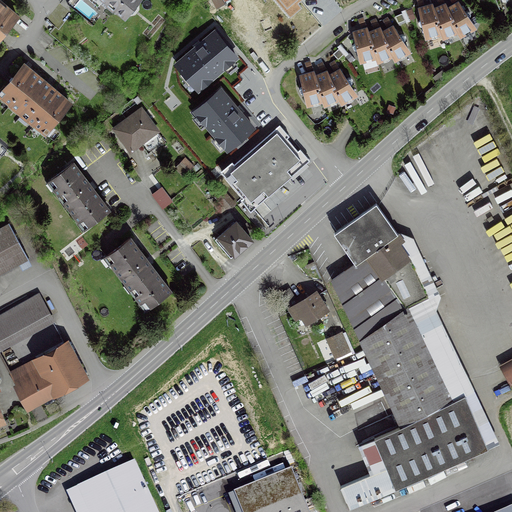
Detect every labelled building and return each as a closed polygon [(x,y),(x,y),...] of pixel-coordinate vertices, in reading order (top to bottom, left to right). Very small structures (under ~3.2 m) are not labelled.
[(102,0),(127,19),(142,0),(102,0)] [(220,0),(213,6),(231,28),(255,8),(248,0),(220,0)] [(276,0),(287,12),(301,0),(276,0)] [(0,30),(13,14),(0,3),(0,30)] [(430,6),(419,9),(426,37),(442,32),(444,37),(457,29),(461,35),(475,26),(460,3),(451,7),(448,9),(445,5),(438,8),(434,10),(433,5),(430,6)] [(410,21),(406,9),(401,11),(402,13),(395,16),(398,23),(405,20),(406,23),(410,21)] [(384,20),(387,25),(392,22),(389,17),(384,20)] [(378,60),(392,54),(395,59),(409,50),(395,28),(387,32),(383,34),(380,29),(373,32),(369,34),(367,29),(359,31),(354,32),(361,61),(377,56),(378,60)] [(265,29),(246,45),(256,56),(262,51),(267,57),(280,46),(265,29)] [(176,67),(198,91),(224,69),(235,58),(214,34),(176,67)] [(339,49),(333,53),(338,59),(344,54),(345,56),(349,53),(341,44),(337,47),(339,49)] [(69,108),(24,68),(0,95),(0,96),(45,135),(69,108)] [(320,76),(316,77),(314,73),(305,76),(301,77),(307,104),(324,99),(326,104),(340,98),(342,102),(356,93),(341,71),(335,74),(330,77),(327,73),(320,76)] [(197,113),(231,149),(243,139),(255,128),(220,91),(197,113)] [(142,116),(121,131),(134,149),(155,134),(142,116)] [(279,125),(227,173),(258,207),(263,203),(267,199),(285,182),(288,179),(291,177),(310,159),(279,125)] [(196,170),(189,160),(180,167),(186,177),(196,170)] [(81,165),(54,184),(85,230),(113,211),(81,165)] [(158,188),(150,193),(160,207),(167,202),(158,188)] [(240,204),(231,192),(220,200),(229,212),(240,204)] [(367,207),(327,237),(348,268),(327,283),(351,332),(392,430),(367,440),(378,468),(341,484),(349,502),(386,487),(477,451),(457,401),(469,396),(435,324),(410,335),(400,312),(425,299),(404,261),(388,233),(367,207)] [(252,243),(235,223),(216,240),(233,260),(252,243)] [(0,276),(26,261),(7,228),(0,232),(0,276)] [(140,240),(111,261),(149,312),(178,290),(140,240)] [(314,288),(290,303),(303,321),(326,306),(314,288)] [(0,353),(51,326),(34,296),(0,315),(0,353)] [(341,334),(329,339),(336,355),(348,350),(341,334)] [(64,350),(10,379),(26,410),(81,381),(64,350)] [(511,357),(499,364),(511,386),(511,385),(511,357)] [(158,511),(135,461),(70,490),(79,511),(158,511)] [(309,511),(292,468),(234,492),(241,511),(309,511)]
